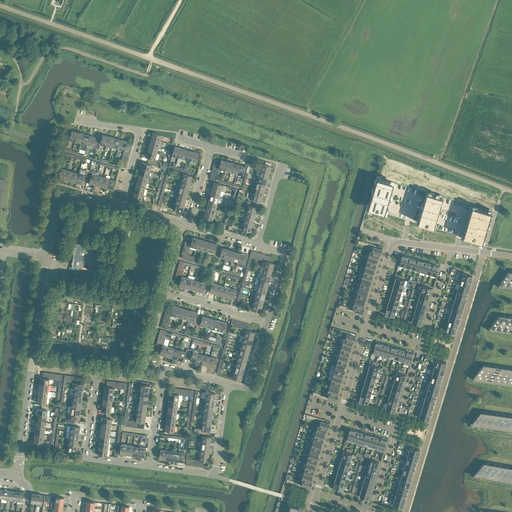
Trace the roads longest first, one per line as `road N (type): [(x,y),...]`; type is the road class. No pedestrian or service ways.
road 1 (unclassified): [(511,193),(0,6)]
road 2 (residential): [(227,384),(213,475),(148,468)]
road 3 (residential): [(148,468),(88,458),(97,369)]
road 4 (residential): [(451,250),(391,246),(366,328)]
road 5 (residential): [(120,205),(140,132),(77,123)]
road 6 (residential): [(316,493),(371,507),(396,430)]
